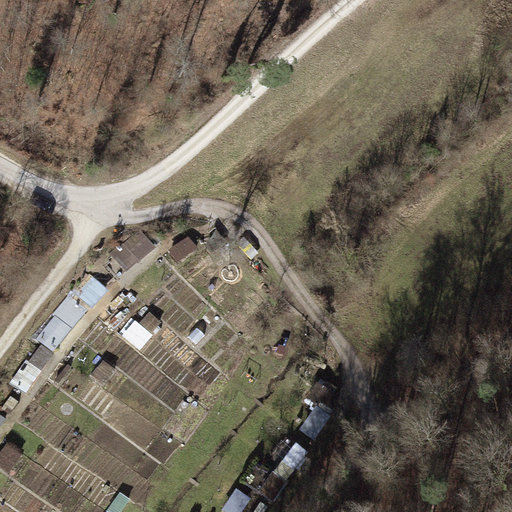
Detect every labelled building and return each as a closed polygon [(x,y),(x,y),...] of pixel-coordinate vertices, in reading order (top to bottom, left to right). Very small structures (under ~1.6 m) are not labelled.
[(195,238),(172,249),(179,266),(203,256),(195,238)] [(90,309),(110,288),(97,277),(78,298),(90,309)] [(302,435),(322,444),(343,395),(323,387),(302,435)] [(279,477),(294,486),(313,454),(298,445),(279,477)] [(273,477),(264,499),(281,505),(289,484),(273,477)] [(231,511),(250,511),(254,499),(237,494),(231,511)]
